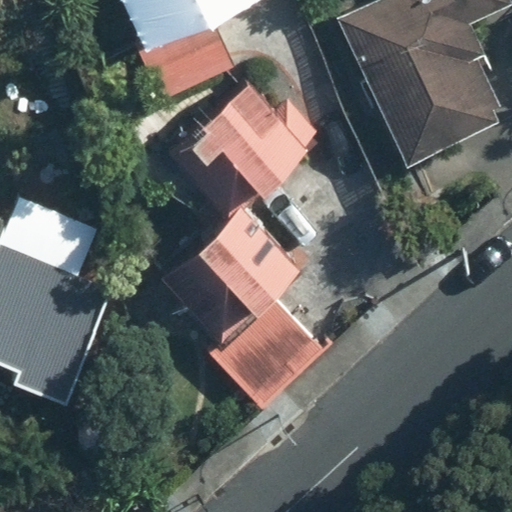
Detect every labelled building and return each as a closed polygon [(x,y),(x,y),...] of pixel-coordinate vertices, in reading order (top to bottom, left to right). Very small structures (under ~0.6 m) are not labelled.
[(117,0),(162,98),(231,67),(201,0),(117,0)] [(363,0),(325,17),(393,165),(489,121),(444,22),(491,1),(490,0),(363,0)] [(287,97),(269,113),(236,78),(156,152),(210,210),(307,119),(287,97)] [(284,260),(227,202),(143,284),(200,342),(284,260)] [(0,366),(6,369),(0,384),(0,386),(43,404),(89,290),(0,253),(0,366)]
